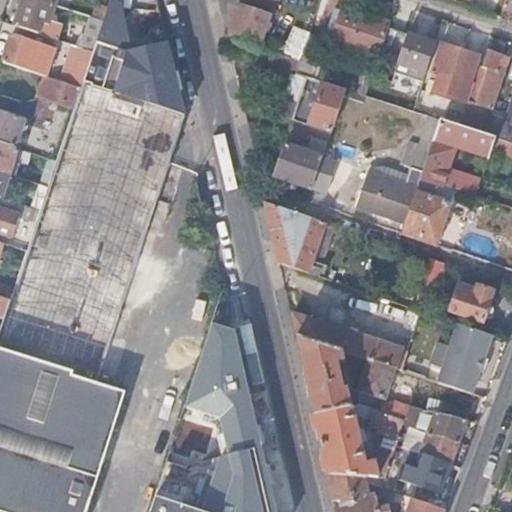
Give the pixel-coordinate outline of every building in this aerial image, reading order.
[(54,5),(38,0),(22,0),(18,13),(16,20),(14,26),(58,40),(63,25),(49,20),(54,5)] [(103,21),(109,0),(96,0),(91,17),(103,21)] [(109,0),(103,21),(96,42),(127,52),(128,52),(116,0),(109,0)] [(274,0),(242,0),(229,39),(258,48),(274,0)] [(511,0),(506,0),(503,9),(511,12),(511,0)] [(330,40),(378,56),(389,24),(341,7),(340,10),(334,30),(330,40)] [(328,28),(334,30),(340,10),(334,8),(328,28)] [(81,48),(93,52),(96,42),(103,21),(91,17),(85,37),(81,48)] [(395,73),(426,80),(437,35),(406,28),(395,73)] [(323,36),(311,31),(301,63),(298,71),(307,75),(310,76),(314,63),(323,36)] [(2,62),(44,76),(46,77),(55,49),(11,33),(2,62)] [(483,67),(480,66),(474,85),(467,104),(460,126),(495,138),(497,139),(506,113),(493,109),(510,57),(501,54),(504,43),(492,39),(488,50),(489,50),(483,67)] [(460,40),(457,48),(464,50),(466,43),(460,40)] [(93,52),(83,81),(184,117),(167,43),(128,52),(127,52),(96,42),(93,52)] [(433,92),(467,104),(474,85),(471,84),(480,56),(464,50),(457,48),(441,43),(430,80),(436,82),(433,92)] [(69,84),(81,88),(82,85),(83,81),(93,52),(81,48),(72,45),(68,59),(75,62),(69,84)] [(298,73),(298,71),(301,63),(280,56),(277,66),(298,73)] [(377,60),(372,74),(365,94),(385,101),(396,66),(377,60)] [(310,76),(340,86),(344,73),(314,63),(310,76)] [(365,94),(372,74),(362,71),(355,91),(365,94)] [(332,132),(347,88),(340,86),(310,76),(307,75),(293,119),(332,132)] [(37,98),(74,109),(81,88),(69,84),(46,77),(44,76),(37,98)] [(0,511),(87,511),(126,392),(110,387),(97,383),(112,336),(139,254),(184,117),(83,81),(82,85),(81,88),(74,109),(57,161),(47,189),(40,211),(35,226),(28,246),(27,251),(10,300),(1,328),(0,329),(0,511)] [(511,100),(510,100),(506,113),(497,139),(509,143),(511,135),(511,134),(511,124),(511,125),(511,123),(511,100)] [(0,113),(0,142),(14,147),(23,121),(0,113)] [(312,136),(329,142),(332,132),(293,119),(290,129),(312,136)] [(460,126),(440,120),(428,156),(423,171),(420,178),(420,179),(441,186),(441,184),(448,165),(454,145),(484,155),(482,162),(487,163),(495,138),(460,126)] [(275,177),(312,190),(329,142),(312,136),(308,148),(286,141),(275,177)] [(0,172),(8,176),(17,148),(14,147),(0,142),(0,172)] [(423,171),(428,156),(411,150),(412,148),(405,145),(400,158),(404,165),(409,167),(423,171)] [(38,186),(47,189),(57,161),(47,158),(38,186)] [(448,165),(441,184),(455,189),(475,196),(482,177),(448,165)] [(381,176),(369,172),(358,207),(405,222),(420,179),(420,178),(423,171),(409,167),(408,174),(385,166),(381,176)] [(358,207),(369,172),(368,171),(356,206),(358,207)] [(0,172),(0,197),(1,198),(8,176),(0,172)] [(420,179),(405,222),(401,233),(436,245),(455,189),(441,184),(441,186),(420,179)] [(30,208),(40,211),(47,189),(38,186),(37,185),(30,208)] [(18,220),(35,226),(40,211),(30,208),(1,198),(0,197),(0,233),(12,237),(18,220)] [(334,226),(303,215),(266,203),(280,264),(316,276),(334,226)] [(152,259),(139,254),(112,336),(125,341),(152,259)] [(447,265),(430,259),(414,309),(425,312),(436,278),(442,280),(447,265)] [(459,284),(450,311),(484,322),(491,302),(490,301),(493,290),(478,285),(476,290),(459,284)] [(0,327),(1,328),(10,300),(0,296),(0,327)] [(408,350),(292,313),(297,336),(343,351),(369,360),(396,369),(400,358),(405,360),(408,350)] [(492,335),(459,324),(439,382),(472,393),(492,335)] [(112,336),(97,383),(110,387),(125,341),(112,336)] [(343,351),(297,336),(304,367),(316,416),(353,407),(349,386),(344,387),(338,361),(344,360),(343,351)] [(228,341),(207,346),(198,373),(194,384),(205,382),(215,380),(216,383),(236,378),(228,341)] [(345,363),(365,370),(369,360),(343,351),(344,360),(345,363)] [(402,370),(405,360),(400,358),(396,369),(402,370)] [(386,400),(396,369),(369,360),(365,370),(358,391),(386,400)] [(194,384),(184,418),(192,421),(205,382),(194,384)] [(467,420),(468,421),(470,408),(429,397),(426,410),(429,410),(467,420)] [(405,420),(409,405),(394,401),(383,406),(381,407),(380,411),(385,413),(388,414),(405,420)] [(412,428),(419,408),(409,405),(405,420),(404,423),(403,425),(412,428)] [(360,436),(353,407),(316,416),(327,467),(329,476),(386,479),(403,425),(404,423),(405,420),(388,414),(385,413),(380,411),(376,410),(371,425),(387,432),(377,462),(371,463),(367,467),(361,443),(360,436)] [(428,434),(458,444),(467,420),(429,410),(428,415),(433,417),(428,434)] [(196,426),(183,421),(178,437),(191,441),(196,426)] [(227,434),(216,430),(202,470),(195,491),(193,498),(191,504),(202,507),(227,434)] [(451,466),(458,444),(428,434),(422,432),(421,435),(426,438),(421,455),(451,466)] [(276,511),(261,446),(255,444),(240,495),(235,511),(276,511)] [(441,494),(451,466),(421,455),(415,453),(414,457),(419,459),(411,484),(441,494)] [(188,511),(189,511),(191,504),(193,498),(195,491),(186,488),(183,499),(174,497),(168,511),(164,511),(157,510),(156,511),(188,511)] [(235,511),(240,495),(219,489),(212,511),(235,511)] [(368,498),(336,506),(337,511),(390,511),(390,508),(379,511),(376,497),(368,498)] [(444,511),(445,511),(405,497),(401,507),(408,510),(407,511),(444,511)]
